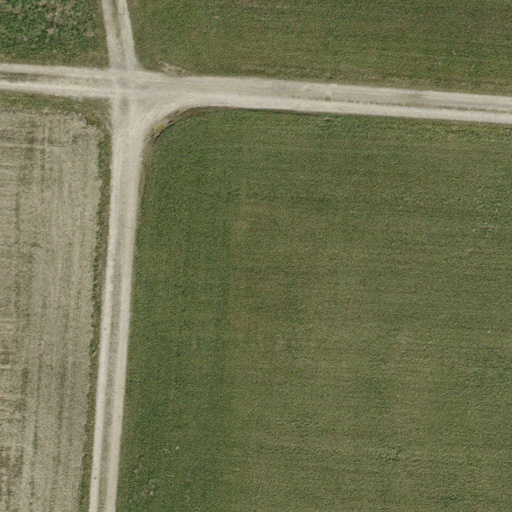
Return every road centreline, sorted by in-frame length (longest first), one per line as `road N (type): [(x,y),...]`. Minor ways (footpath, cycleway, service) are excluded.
road 1 (track): [(99,511),(129,88),(511,114)]
road 2 (track): [(0,78),(129,88)]
